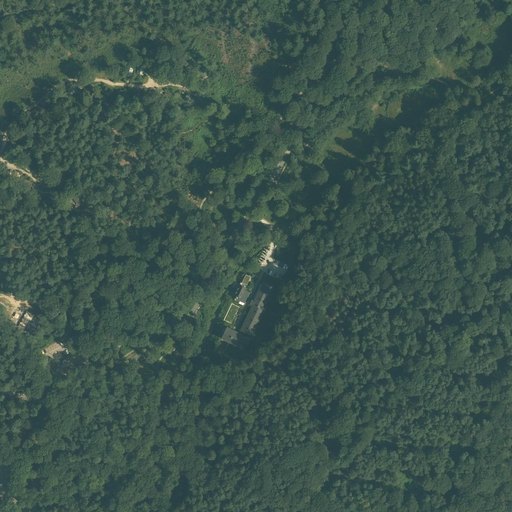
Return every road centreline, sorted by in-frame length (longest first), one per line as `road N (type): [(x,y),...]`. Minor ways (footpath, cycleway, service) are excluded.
road 1 (unclassified): [(88,385),(182,324),(299,133),(358,63),(427,0)]
road 2 (track): [(474,295),(321,216),(367,162),(406,135)]
road 3 (track): [(179,457),(189,423),(184,414),(269,254),(272,235),(249,213)]
road 4 (track): [(311,498),(325,451),(409,375),(474,295)]
road 5 (unknown): [(478,295),(476,267),(448,197),(406,135)]
